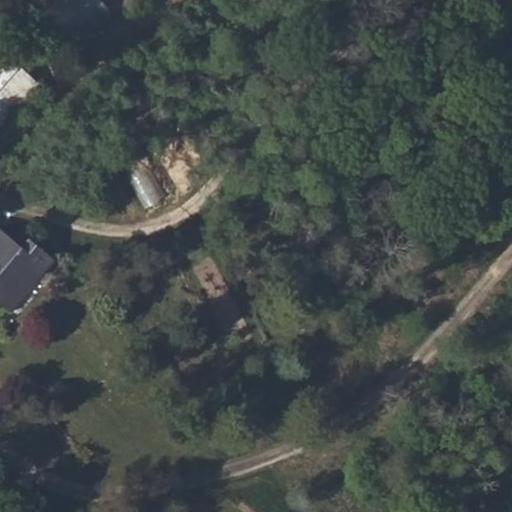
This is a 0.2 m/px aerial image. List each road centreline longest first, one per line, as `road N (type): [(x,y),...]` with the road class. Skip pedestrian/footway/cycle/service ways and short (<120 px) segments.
road 1 (track): [(0,448),(51,482),(119,493),(229,472),(392,396),(511,267)]
road 2 (residential): [(477,0),(378,50),(295,110),(236,180),(164,223),(104,232),(0,201)]
